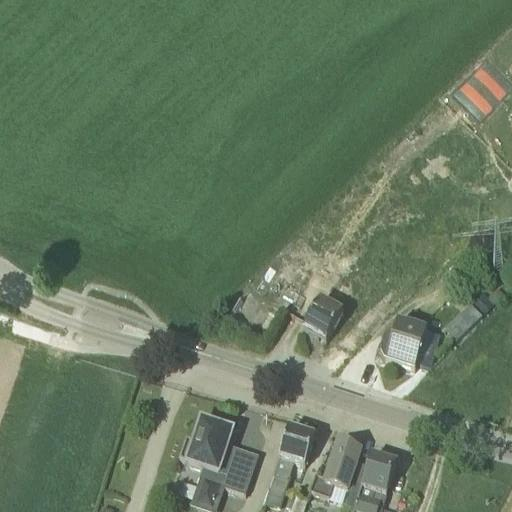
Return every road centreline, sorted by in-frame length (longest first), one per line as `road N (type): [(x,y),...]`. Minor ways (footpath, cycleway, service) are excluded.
road 1 (tertiary): [(511,454),(234,366)]
road 2 (tertiary): [(234,366),(36,290),(0,265)]
road 3 (tertiary): [(0,295),(72,325),(234,366)]
road 4 (unknown): [(179,359),(130,511)]
road 5 (unknown): [(247,511),(291,384)]
